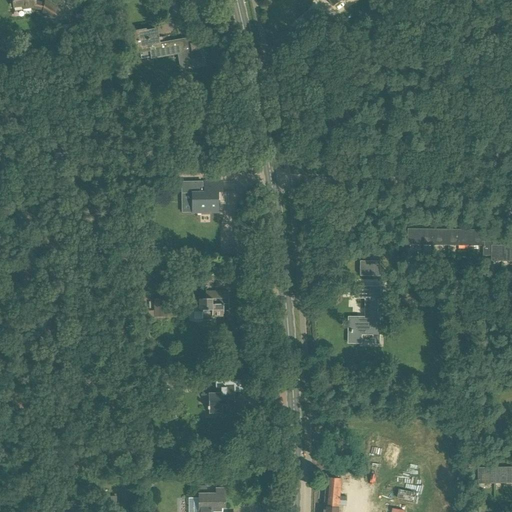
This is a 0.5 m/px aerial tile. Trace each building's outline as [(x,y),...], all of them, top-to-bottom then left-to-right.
[(34,0),(12,0),(13,6),(30,4),(30,8),(33,8),(43,10),(45,4),(35,1),(34,0)] [(156,4),(147,6),(149,13),(158,11),(156,4)] [(102,9),(91,10),(93,29),(104,27),(102,9)] [(146,28),(133,30),(137,53),(149,51),(150,59),(177,54),(180,68),(202,64),(197,36),(160,42),(157,28),(146,30),(146,28)] [(204,191),(191,191),(192,212),(217,211),(217,191),(222,191),(222,181),(204,181),(204,191)] [(408,229),(408,244),(483,246),(483,256),(492,256),(492,261),(511,261),(511,246),(493,246),(493,242),(484,242),(484,231),(408,229)] [(360,261),(359,276),(379,276),(379,261),(360,261)] [(205,287),(199,287),(199,310),(202,310),(202,320),(211,320),(211,317),(221,316),(221,315),(222,315),(222,311),(228,311),(228,292),(205,292),(205,287)] [(348,341),(348,343),(361,343),(361,334),(373,334),(373,343),(379,343),(380,315),(377,315),(377,298),(380,298),(380,287),(356,287),(356,298),(366,298),(365,317),(349,317),(349,325),(352,325),(352,341),(348,341)] [(166,297),(153,298),(153,317),(166,316),(166,297)] [(220,392),(207,393),(208,413),(221,413),(221,406),(233,405),(233,388),(239,387),(239,379),(215,380),(215,388),(220,388),(220,392)] [(391,457),(396,442),(386,439),(381,453),(391,457)] [(511,467),(478,468),(479,483),(511,482),(511,467)] [(323,506),(322,511),(337,511),(338,505),(345,505),(346,497),(339,496),(341,472),(331,471),(330,478),(326,477),(323,506)] [(154,474),(143,484),(147,489),(159,480),(154,474)] [(197,498),(187,498),(187,511),(210,511),(211,511),(221,511),(221,507),(223,507),(223,489),(215,489),(215,493),(197,494),(197,498)] [(398,489),(396,497),(411,500),(413,492),(398,489)]
